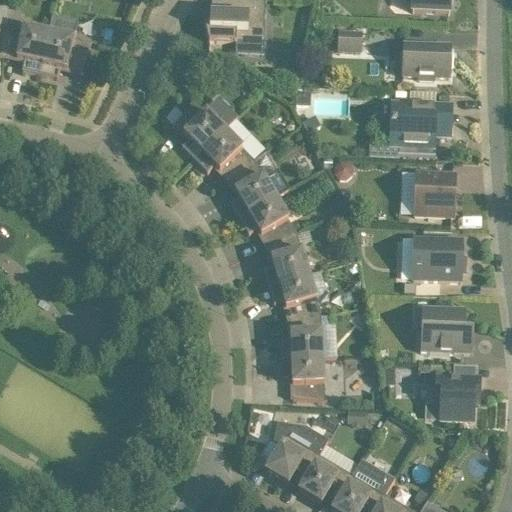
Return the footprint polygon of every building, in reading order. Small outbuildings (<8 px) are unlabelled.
[(396,0),(412,16),(449,17),(449,9),(452,5),(450,0),(449,0),(396,0)] [(261,20),(264,20),(265,4),(232,3),(231,17),(209,17),(209,25),(204,27),(208,45),(235,46),(260,47),(261,20)] [(0,60),(4,61),(7,29),(8,13),(9,12),(0,11),(0,60)] [(39,79),(48,38),(19,32),(21,16),(8,13),(7,29),(4,61),(23,65),(21,75),(39,79)] [(52,20),(48,38),(39,79),(57,82),(59,73),(79,77),(78,79),(79,80),(91,45),(90,45),(89,47),(75,44),(79,26),(52,20)] [(360,56),(361,38),(339,37),(338,55),(360,56)] [(450,50),(404,48),(403,80),(418,81),(418,84),(433,84),(433,81),(449,82),(449,74),(452,74),(452,58),(449,58),(450,50)] [(311,95),(297,95),(296,109),(310,110),(311,95)] [(218,101),(203,114),(194,105),(195,103),(194,103),(172,131),(173,132),(174,130),(188,144),(181,151),(194,164),(224,135),(238,121),(218,101)] [(446,141),(448,109),(391,107),(390,148),(371,147),(371,161),(400,162),(400,159),(435,161),(435,159),(433,159),(434,141),(446,141)] [(177,123),(171,119),(167,125),(172,129),(177,123)] [(320,129),(314,119),(302,126),(308,136),(320,129)] [(224,135),(194,164),(207,177),(214,170),(228,185),(253,165),(224,135)] [(332,163),(324,162),(323,171),(332,171),(332,163)] [(229,207),(239,223),(275,202),(253,165),(228,185),(238,202),(229,207)] [(339,166),(334,171),(334,178),(339,183),(346,183),(352,179),(352,171),(347,166),(339,166)] [(455,179),(415,177),(414,220),(453,221),(455,179)] [(275,202),(239,223),(248,239),(257,234),(266,250),(267,251),(296,239),(275,202)] [(263,273),(268,291),(308,279),(296,239),(267,251),(273,271),(263,273)] [(462,245),(414,244),(412,284),(460,286),(462,245)] [(283,306),(289,325),(320,320),(308,279),(268,291),(274,309),(283,306)] [(361,285),(350,284),(350,294),(360,294),(361,285)] [(465,336),(465,314),(421,312),(420,356),(472,358),(473,336),(465,336)] [(320,320),(289,325),(289,327),(289,345),(280,346),(281,364),(322,363),(320,320)] [(322,363),(281,364),(281,383),(291,382),(292,402),(290,402),(290,403),(326,406),(326,405),(324,404),(322,363)] [(384,374),(384,382),(395,382),(395,374),(384,374)] [(480,382),(435,380),(434,407),(440,407),(439,425),(473,426),(474,401),(479,401),(480,382)] [(361,430),(363,428),(366,428),(367,416),(347,415),(346,427),(350,427),(351,429),(361,430)] [(339,426),(331,421),(326,430),(334,435),(339,426)] [(303,488),(319,460),(286,441),(265,476),(287,490),(292,481),(303,488)] [(336,507),(352,480),(319,460),(303,488),(298,496),(320,509),(325,501),(336,507)] [(332,511),(377,511),(385,499),(394,484),(361,464),(352,480),(336,507),(332,511)] [(429,500),(421,495),(415,504),(424,509),(426,506),(429,500)] [(406,511),(385,499),(377,511),(406,511)]
